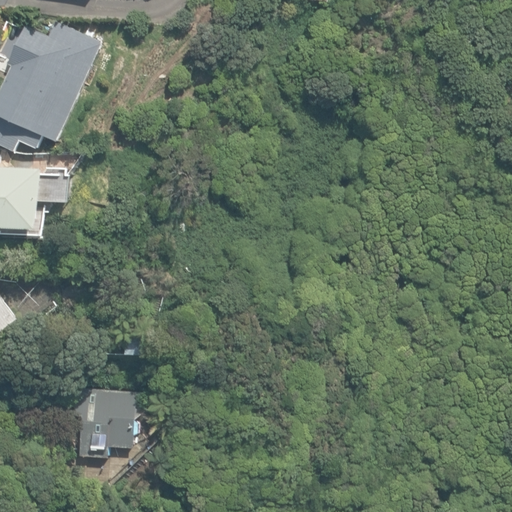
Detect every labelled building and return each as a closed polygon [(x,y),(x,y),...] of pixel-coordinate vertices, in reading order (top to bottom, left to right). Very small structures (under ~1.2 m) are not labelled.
[(0,142),(18,151),(23,140),(40,148),(47,134),(61,140),(106,44),(59,22),(53,36),(30,25),(12,63),(15,65),(0,97),(0,142)] [(0,226),(43,229),(47,168),(0,164),(0,226)] [(70,198),(71,177),(51,176),(50,198),(70,198)] [(0,337),(24,319),(0,287),(0,337)] [(130,354),(149,355),(150,332),(131,332),(130,354)] [(82,455),(111,457),(112,445),(135,447),(140,391),(79,386),(77,415),(86,416),(82,455)]
